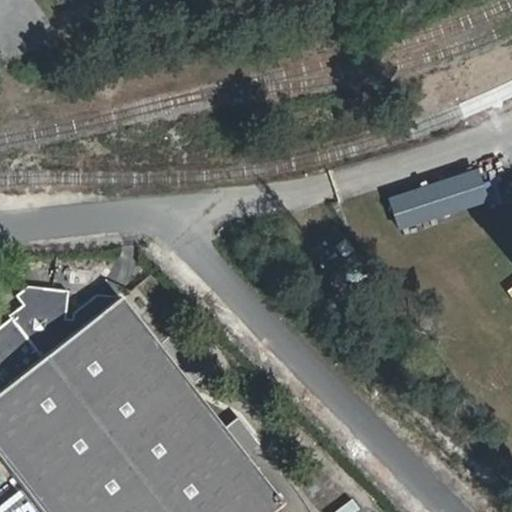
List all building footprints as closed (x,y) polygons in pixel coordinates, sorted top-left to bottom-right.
[(485,166),(394,196),(405,230),(496,200),(485,166)] [(511,284),(501,293),(511,306),(511,305),(511,284)] [(0,448),(49,511),(279,511),(289,505),(251,457),(231,430),(127,296),(105,293),(81,311),(80,319),(72,319),(74,290),(34,286),(23,294),(28,302),(15,312),(19,317),(0,332),(0,334),(3,338),(0,339),(0,448)] [(265,446),(245,419),(231,430),(251,457),(265,446)] [(0,511),(33,511),(36,510),(19,488),(0,503),(0,511)]
